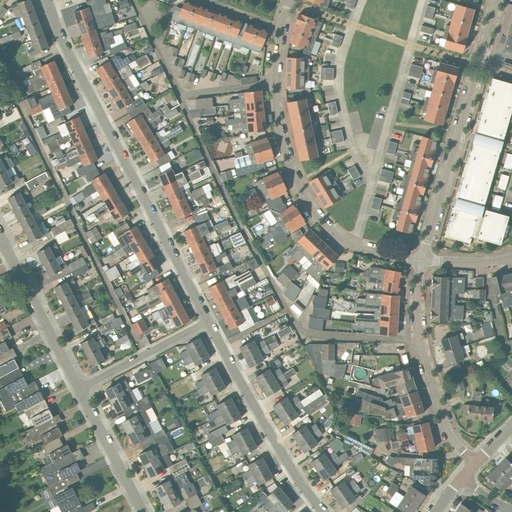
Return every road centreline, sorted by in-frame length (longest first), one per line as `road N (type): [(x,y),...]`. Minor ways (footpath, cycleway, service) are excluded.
road 1 (residential): [(207,322),(46,0)]
road 2 (residential): [(279,31),(275,115),(301,193),(322,224),(352,246),(420,260)]
road 3 (residential): [(420,260),(498,0)]
road 4 (residential): [(322,511),(207,322)]
road 5 (residential): [(476,462),(450,438),(429,378),(417,315),(420,260)]
road 6 (residential): [(78,389),(207,322)]
road 7 (residential): [(78,389),(13,264)]
road 8 (residential): [(142,511),(78,389)]
